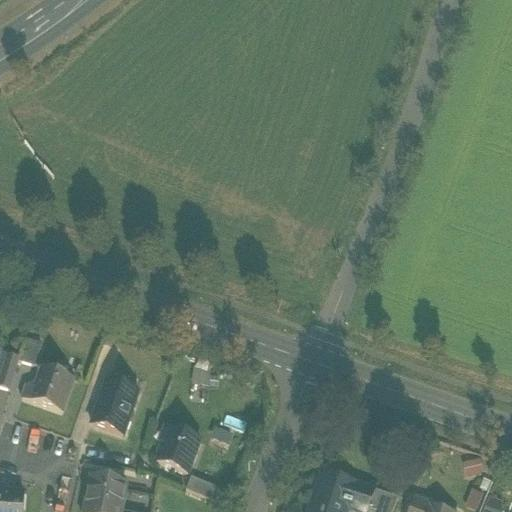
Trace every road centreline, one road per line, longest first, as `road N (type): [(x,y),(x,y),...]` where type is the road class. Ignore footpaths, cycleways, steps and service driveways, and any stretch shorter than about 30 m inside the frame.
road 1 (unclassified): [(450,0),(316,364)]
road 2 (secondary): [(316,364),(0,254)]
road 3 (secondary): [(511,433),(316,364)]
road 4 (residential): [(316,364),(249,511)]
